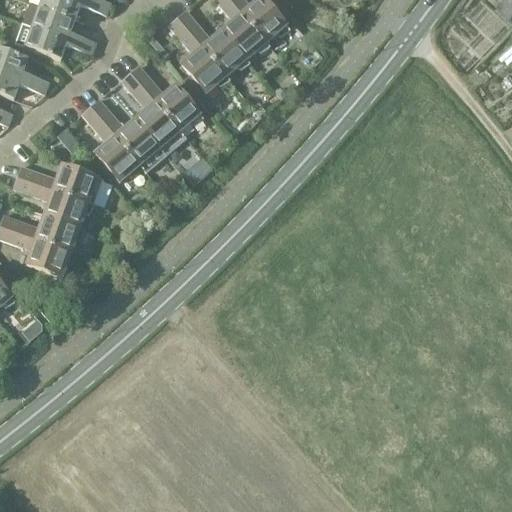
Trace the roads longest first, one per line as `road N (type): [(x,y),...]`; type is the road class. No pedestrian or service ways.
road 1 (tertiary): [(0,441),(228,241),(412,33)]
road 2 (residential): [(0,151),(104,62),(116,28),(151,0)]
road 3 (track): [(412,33),(511,161)]
